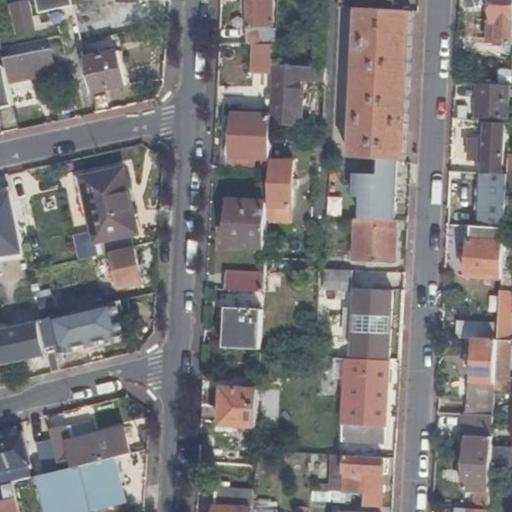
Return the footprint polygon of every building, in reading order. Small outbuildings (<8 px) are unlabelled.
[(253,0),(248,0),(249,44),(254,44),(276,43),(277,29),(273,30),(272,0),(253,0)] [(511,0),(495,0),(494,23),(499,23),(498,45),(511,46),(511,0)] [(38,31),(32,2),(15,6),(22,34),(38,31)] [(398,162),(406,162),(414,13),(358,10),(350,159),(371,160),(379,160),(398,162)] [(499,23),(494,23),(492,23),(491,44),(498,45),(499,23)] [(276,43),(254,44),(252,71),(274,72),(274,67),(275,67),(276,43)] [(7,68),(9,75),(39,69),(41,79),(46,78),(45,74),(58,71),(53,49),(26,54),(23,44),(4,48),(6,59),(5,59),(7,68)] [(94,59),(101,93),(127,87),(120,53),(94,59)] [(87,60),(95,95),(101,93),(94,59),(87,60)] [(273,117),(272,126),(294,126),(299,126),(300,80),(325,82),(325,70),(275,67),(274,67),(274,72),(272,117),(273,117)] [(0,110),(16,107),(9,75),(7,68),(0,69),(0,110)] [(511,86),(476,85),(474,124),(485,125),(505,126),(511,126),(511,101),(511,86)] [(228,159),(227,170),(271,171),(272,126),(273,117),(272,117),(236,117),(235,132),(234,159),(228,159)] [(470,139),(469,161),(484,162),(483,175),(502,176),(505,126),(485,125),(484,140),(470,139)] [(272,160),(270,207),(292,208),(294,161),(272,160)] [(376,220),(395,222),(398,162),(379,160),(371,160),(370,176),(355,175),(354,199),(362,200),(361,220),(376,220)] [(125,170),(84,179),(99,242),(140,233),(125,170)] [(506,193),(507,177),(502,176),(483,175),(481,227),(505,229),(506,216),(506,193)] [(3,237),(22,233),(13,195),(0,197),(0,225),(1,226),(3,237)] [(230,246),(267,248),(269,203),(231,203),(230,246)] [(292,208),(270,207),(269,224),(291,225),(292,208)] [(395,264),(397,222),(395,222),(376,220),(355,220),(353,262),(395,264)] [(481,227),(471,227),(470,241),(468,241),(466,277),(501,279),(504,243),(505,229),(481,227)] [(144,285),(136,250),(114,255),(122,290),(144,285)] [(353,271),(325,270),(324,292),(352,294),(353,271)] [(227,273),(226,291),(265,292),(265,274),(227,273)] [(362,290),(358,359),(389,361),(393,292),(362,290)] [(511,342),(511,294),(507,294),(501,294),(499,325),(498,342),(511,342)] [(68,302),(38,308),(39,310),(41,320),(70,313),(68,302)] [(102,340),(95,307),(70,313),(41,320),(49,353),(102,340)] [(226,349),(262,350),(264,310),(228,309),(226,349)] [(41,320),(39,310),(4,318),(6,328),(41,320)] [(0,364),(0,366),(10,363),(6,346),(15,345),(25,343),(35,341),(37,350),(46,348),(44,339),(43,339),(40,323),(0,331),(0,364)] [(457,340),(467,340),(477,341),(498,342),(499,325),(468,323),(458,323),(457,340)] [(498,342),(477,341),(474,384),(496,385),(498,342)] [(511,356),(511,342),(498,342),(496,385),(495,393),(510,394),(511,356)] [(25,343),(15,345),(18,355),(27,353),(25,343)] [(344,441),(385,443),(388,363),(347,361),(344,441)] [(469,384),(467,416),(479,417),(494,417),(495,393),(496,385),(474,384),(469,384)] [(222,426),(258,427),(258,418),(260,390),(224,389),(222,426)] [(467,416),(454,415),(453,429),(478,431),(479,417),(467,416)] [(478,478),(477,508),(490,509),(492,468),(493,449),(494,417),(479,417),(478,431),(477,440),(469,439),(467,478),(478,478)] [(66,426),(51,430),(53,440),(60,472),(74,469),(81,467),(114,459),(131,455),(124,426),(70,440),(66,426)] [(38,444),(46,476),(60,472),(53,440),(38,444)] [(0,484),(32,477),(25,447),(2,453),(5,466),(0,466),(0,484)] [(511,449),(493,449),(492,468),(511,468),(511,449)] [(364,507),(381,507),(384,458),(334,456),(332,480),(344,481),(345,493),(365,494),(364,507)] [(124,502),(114,459),(81,467),(91,511),(124,502)] [(15,483),(0,487),(0,511),(15,511),(13,499),(18,498),(15,483)] [(216,511),(254,511),(255,491),(217,490),(216,511)]
